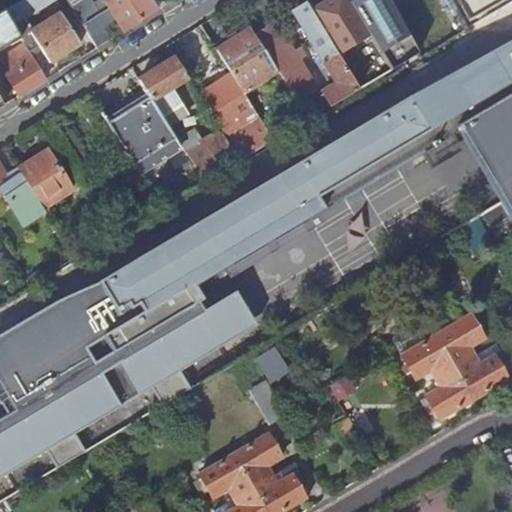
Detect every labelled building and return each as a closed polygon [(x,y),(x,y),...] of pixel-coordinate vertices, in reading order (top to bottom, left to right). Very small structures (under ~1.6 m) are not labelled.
[(19,40),(23,46),(29,56),(41,50),(50,65),(79,47),(60,16),(33,32),(26,20),(59,0),(26,0),(3,14),(19,40)] [(63,0),(96,51),(114,39),(106,27),(115,23),(122,34),(139,24),(123,0),(102,0),(94,6),(90,0),(63,0)] [(123,0),(139,24),(156,13),(147,0),(123,0)] [(328,108),(329,110),(358,93),(299,0),(287,0),(295,13),(291,16),(334,85),(297,108),(306,123),(328,108)] [(302,0),(311,14),(322,7),(334,26),(349,16),(338,0),(302,0)] [(344,0),(391,74),(419,56),(388,0),(344,0)] [(426,46),(453,32),(442,11),(415,25),(426,46)] [(0,15),(0,51),(19,40),(3,14),(0,15)] [(254,39),(276,74),(294,104),(314,91),(296,62),(292,55),(274,26),(254,39)] [(216,53),(242,95),(276,74),(254,39),(249,32),(216,53)] [(118,276),(142,316),(191,287),(454,130),(511,95),(511,40),(478,59),(410,99),(117,273),(118,276)] [(0,66),(0,72),(18,99),(45,82),(29,56),(23,46),(2,59),(5,63),(0,66)] [(292,55),(296,62),(302,59),(298,52),(292,55)] [(149,100),(167,129),(187,117),(171,91),(186,82),(173,62),(138,83),(149,100)] [(367,85),(380,78),(375,69),(362,77),(367,85)] [(224,142),(238,164),(260,151),(272,144),(258,120),(240,132),(226,107),(238,99),(226,81),(199,97),(226,140),(224,142)] [(107,126),(138,175),(166,159),(161,151),(175,142),(167,129),(149,100),(107,126)] [(177,144),(202,185),(238,164),(224,142),(220,136),(200,150),(190,135),(177,144)] [(16,172),(41,211),(70,192),(46,153),(16,172)] [(0,170),(0,198),(4,204),(25,221),(41,211),(16,172),(5,179),(0,170)] [(0,334),(0,400),(142,316),(118,276),(53,303),(0,334)] [(199,301),(191,287),(142,316),(0,400),(0,407),(6,417),(196,303),(199,301)] [(0,478),(44,453),(70,437),(150,390),(176,374),(253,328),(234,296),(203,314),(0,434),(0,478)] [(6,417),(0,420),(0,434),(203,314),(196,303),(6,417)] [(506,381),(497,366),(492,358),(477,366),(467,350),(482,342),(468,317),(400,357),(405,367),(400,371),(404,377),(409,374),(414,382),(429,373),(439,390),(424,398),(429,407),(431,411),(438,422),(506,382),(506,381)] [(274,347),(259,354),(271,378),(285,371),(274,347)] [(502,363),(497,366),(506,381),(511,378),(502,363)] [(176,374),(150,390),(160,407),(186,392),(176,374)] [(346,378),(329,387),(337,401),(353,391),(346,378)] [(265,382),(249,390),(266,421),(282,412),(265,382)] [(274,485),(270,479),(264,468),(279,460),(266,436),(197,475),(200,481),(203,485),(195,490),(199,497),(207,493),(211,500),(226,491),(236,507),(227,511),(283,511),(303,501),(295,487),(289,476),(274,485)] [(70,437),(44,453),(54,470),(81,454),(70,437)] [(291,467),(270,479),(274,485),(289,476),(295,487),(302,483),(291,467)] [(203,485),(200,481),(192,485),(195,490),(203,485)] [(149,511),(145,502),(127,511),(149,511)]
